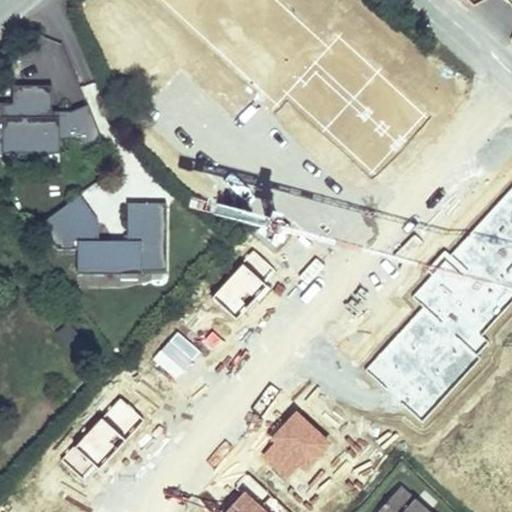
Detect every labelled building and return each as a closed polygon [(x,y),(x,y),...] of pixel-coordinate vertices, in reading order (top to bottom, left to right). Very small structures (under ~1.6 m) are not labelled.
[(233,1),(197,35),(212,51),(215,47),(224,57),(221,61),(250,92),(287,58),(233,1)] [(215,47),(212,51),(221,61),(224,57),(215,47)] [(52,113),(53,87),(13,86),(13,104),(0,103),(0,143),(1,143),(1,148),(59,149),(80,141),(83,148),(101,140),(87,106),(70,113),(52,113)] [(198,190),(237,197),(242,174),(203,167),(198,190)] [(126,242),(98,241),(99,222),(79,196),(39,225),(57,250),(77,251),(77,269),(115,270),(115,277),(142,277),(142,273),(142,268),(166,268),(167,205),(128,204),(126,242)] [(57,340),(77,350),(85,336),(65,326),(57,340)] [(423,511),(397,489),(384,504),(393,511),(423,511)]
